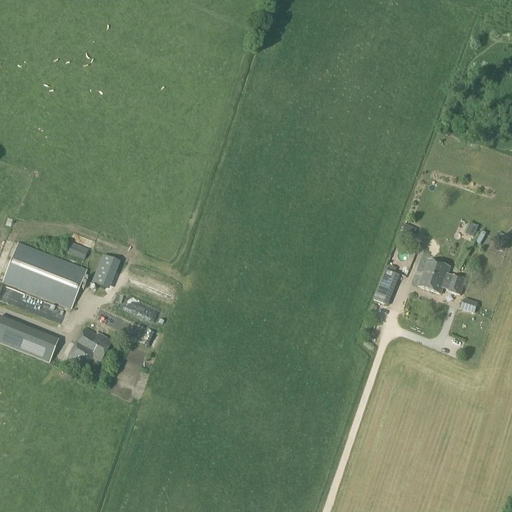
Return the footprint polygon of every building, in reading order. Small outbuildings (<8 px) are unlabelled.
[(467,233),(475,237),(480,226),(471,223),(467,233)] [(412,241),(416,230),(406,226),(401,237),(412,241)] [(65,254),(84,262),(89,251),(69,244),(65,254)] [(2,283),(71,310),(86,272),(18,245),(2,283)] [(95,284),(106,288),(116,262),(106,258),(95,284)] [(448,293),(460,297),(466,281),(454,276),(453,278),(447,276),(450,269),(428,261),(419,289),(440,296),(442,290),(448,292),(448,293)] [(373,303),(384,307),(396,277),(394,276),(397,270),(389,267),(387,273),(385,273),(373,303)] [(122,298),(122,307),(132,307),(132,298),(122,298)] [(461,311),(475,316),(478,305),(465,301),(461,311)] [(0,345),(49,366),(59,342),(0,318),(0,345)] [(147,328),(142,344),(150,346),(155,330),(147,328)] [(65,364),(83,374),(90,363),(98,368),(112,344),(99,336),(96,335),(96,336),(85,330),(65,364)]
